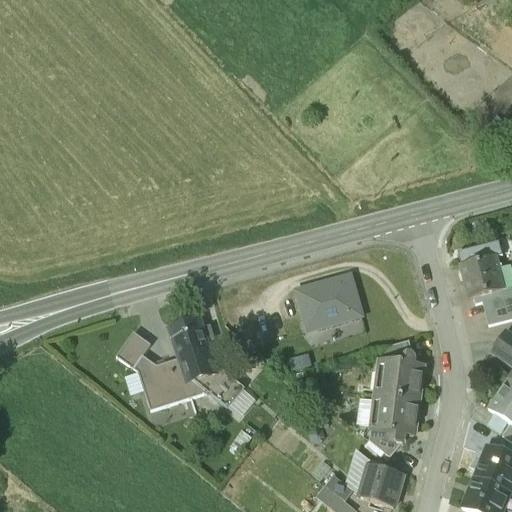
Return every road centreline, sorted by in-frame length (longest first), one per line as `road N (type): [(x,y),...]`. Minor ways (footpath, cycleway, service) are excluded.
road 1 (secondary): [(0,338),(53,314),(426,214)]
road 2 (residential): [(426,214),(429,272),(453,382),(425,511)]
